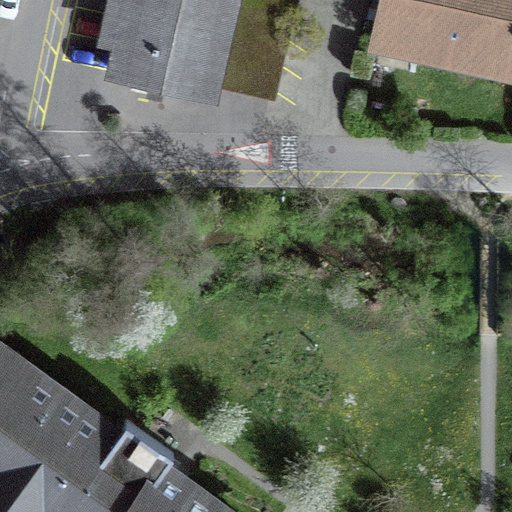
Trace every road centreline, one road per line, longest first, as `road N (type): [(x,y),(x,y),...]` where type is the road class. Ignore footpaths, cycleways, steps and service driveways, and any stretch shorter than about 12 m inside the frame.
road 1 (residential): [(511,172),(105,161),(0,150)]
road 2 (residential): [(25,0),(0,118)]
